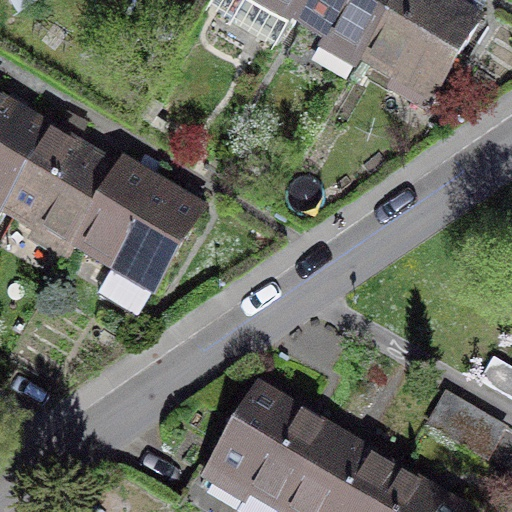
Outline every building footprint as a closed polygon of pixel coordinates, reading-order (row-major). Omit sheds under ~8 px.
[(9,0),(18,13),(36,0),(9,0)] [(264,0),(294,17),(304,0),(264,0)] [(304,0),(294,17),(363,58),(398,0),(304,0)] [(433,100),(479,23),(453,8),(439,0),(398,0),(363,58),(433,100)] [(0,207),(4,210),(50,133),(41,128),(0,103),(0,207)] [(73,251),(77,244),(119,174),(109,169),(50,133),(4,210),(73,251)] [(156,292),(202,215),(172,197),(122,168),(119,174),(77,244),(115,267),(99,296),(137,318),(154,290),(156,292)] [(511,369),(494,359),(481,381),(511,398),(511,369)] [(254,489),(287,508),(340,419),(300,395),(263,373),(204,472),(248,499),(254,489)] [(447,387),(428,423),(492,457),(511,421),(447,387)] [(287,508),(292,511),(380,511),(410,461),(374,439),(340,419),(287,508)] [(469,511),(477,500),(443,480),(410,461),(380,511),(469,511)]
